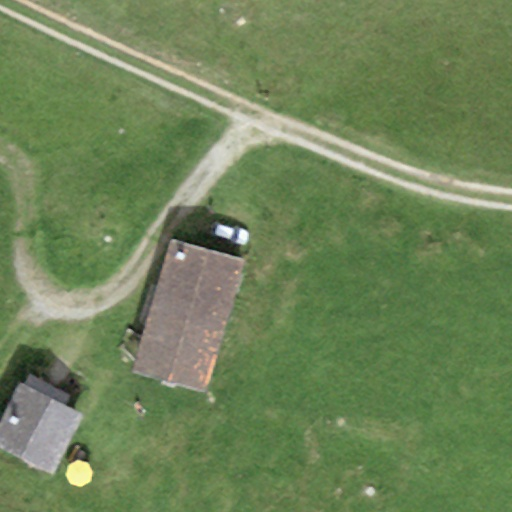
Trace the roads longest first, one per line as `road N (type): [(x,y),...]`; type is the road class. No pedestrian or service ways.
road 1 (track): [(0,5),(347,158),(472,195),(511,198)]
road 2 (track): [(0,150),(22,173),(22,265),(39,300),(67,309),(95,301),(149,257),(185,195),(254,114)]
